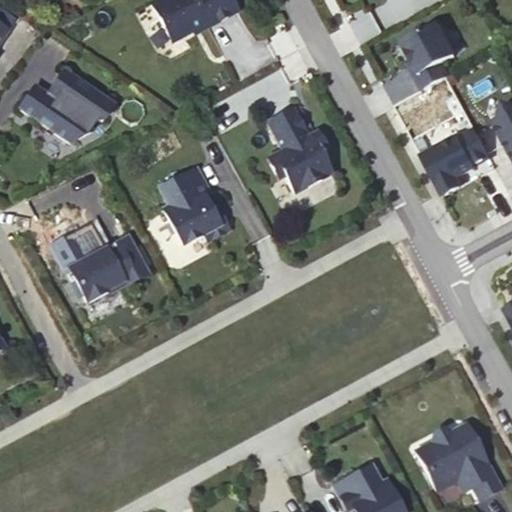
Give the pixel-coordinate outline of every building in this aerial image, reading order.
[(158,0),(150,5),(171,44),(206,24),(210,32),(239,16),(230,0),(158,0)] [(438,26),(402,45),(412,63),(419,76),(415,78),(422,92),(449,77),(441,64),(455,57),(438,26)] [(412,63),(408,65),(415,78),(419,76),(412,63)] [(113,105),(64,70),(47,95),(34,86),(18,109),(68,145),(90,132),(89,131),(95,123),(102,122),(113,105)] [(511,108),(504,105),(499,121),(493,124),(504,145),(507,144),(511,153),(509,154),(511,158),(511,108)] [(293,111),(266,125),(281,152),(266,160),(278,182),(284,179),(294,196),(331,176),(321,158),(328,155),(321,142),(318,143),(309,140),(308,138),(293,111)] [(490,158),(475,130),(461,137),(461,136),(421,157),(443,197),(461,187),(456,178),(474,169),(473,168),(490,158)] [(321,142),(316,133),(308,138),(309,140),(318,143),(321,142)] [(209,194),(196,169),(159,190),(169,208),(163,211),(182,246),(204,235),(208,242),(229,230),(216,207),(210,210),(204,197),(209,194)] [(63,272),(70,286),(72,290),(77,287),(82,297),(86,305),(108,293),(109,295),(149,274),(128,236),(99,252),(83,248),(63,272)] [(82,297),(77,287),(72,290),(77,299),(82,297)] [(433,443),(416,453),(435,493),(456,482),(465,477),(471,490),(478,503),(500,491),(465,426),(449,435),(448,432),(442,431),(433,435),(432,441),(433,443)] [(381,485),(371,467),(333,486),(347,511),(402,511),(387,482),(381,485)] [(471,490),(465,477),(456,482),(462,494),(471,490)]
